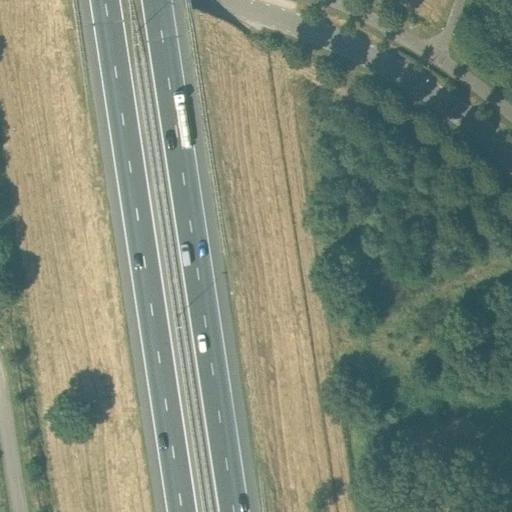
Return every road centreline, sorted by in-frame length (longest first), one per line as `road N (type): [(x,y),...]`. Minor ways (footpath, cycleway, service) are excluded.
road 1 (motorway): [(235,511),(156,0)]
road 2 (motorway): [(104,0),(183,511)]
road 3 (tertiary): [(205,0),(350,52),(403,80),(511,164)]
road 4 (unclassified): [(18,511),(0,390)]
